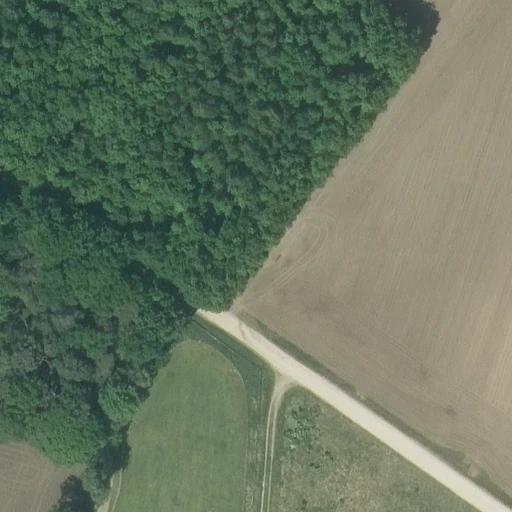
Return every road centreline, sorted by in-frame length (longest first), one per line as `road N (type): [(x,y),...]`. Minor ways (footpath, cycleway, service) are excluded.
road 1 (track): [(0,168),(280,364)]
road 2 (track): [(280,364),(493,511)]
road 3 (track): [(143,269),(98,409),(103,511)]
road 4 (track): [(280,364),(266,511)]
